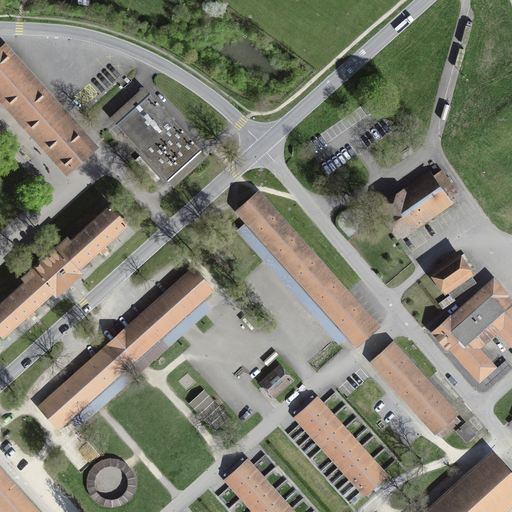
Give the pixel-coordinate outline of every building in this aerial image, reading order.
[(8,45),(2,50),(92,150),(98,145),(8,45)] [(0,90),(1,92),(70,169),(92,150),(2,50),(0,51),(0,90)] [(1,92),(0,92),(0,102),(65,174),(70,169),(1,92)] [(150,94),(117,125),(167,181),(201,150),(150,94)] [(382,209),(399,234),(447,201),(446,200),(457,193),(441,171),(431,178),(430,177),(404,195),(403,194),(382,209)] [(378,326),(259,193),(239,211),(358,344),(378,326)] [(0,304),(0,331),(4,336),(53,291),(57,295),(80,273),(77,270),(127,225),(110,206),(60,251),(57,247),(33,269),(36,272),(0,304)] [(458,255),(433,272),(445,289),(447,288),(453,296),(474,282),(468,273),(470,272),(468,270),(472,267),(464,255),(460,258),(458,255)] [(59,427),(211,290),(193,270),(41,406),(59,427)] [(450,317),(433,332),(447,348),(449,346),(480,380),(495,367),(478,347),(505,325),(511,333),(511,334),(506,340),(511,346),(511,303),(506,296),(507,295),(494,279),(451,318),(450,317)] [(394,344),(373,362),(435,431),(437,429),(442,435),(459,421),(453,414),(455,413),(394,344)] [(511,367),(505,360),(482,381),(489,389),(511,367)] [(279,366),(261,382),(274,396),(292,380),(279,366)] [(204,387),(189,401),(214,428),(229,413),(204,387)] [(298,415),(296,417),(365,494),(386,475),(317,398),(315,400),(312,397),(295,412),(298,415)] [(465,424),(458,430),(467,441),(474,434),(465,424)] [(7,430),(5,431),(4,432),(3,432),(3,433),(3,434),(3,435),(3,436),(3,437),(4,437),(4,438),(5,438),(6,439),(7,439),(8,439),(9,439),(10,438),(11,437),(12,436),(12,435),(12,433),(11,432),(10,431),(9,431),(8,430),(7,430)] [(128,501),(133,494),(136,486),(135,477),(132,469),(126,463),(118,459),(110,458),(101,460),(94,464),(89,471),(86,479),(87,488),(90,496),(96,502),(104,506),(112,507),(121,506),(128,501)] [(511,476),(496,458),(435,511),(491,511),(511,494),(511,476)] [(228,478),(226,479),(255,511),(293,511),(247,461),(245,463),(242,459),(225,474),(228,478)] [(38,511),(0,469),(0,510),(1,511),(38,511)]
